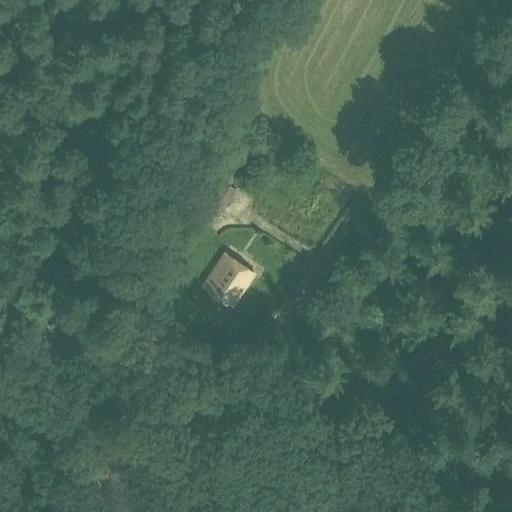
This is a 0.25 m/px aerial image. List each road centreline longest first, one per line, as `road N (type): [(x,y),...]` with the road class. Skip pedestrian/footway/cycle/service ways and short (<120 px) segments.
road 1 (track): [(223,397),(495,0)]
road 2 (track): [(67,303),(412,511)]
road 3 (track): [(67,303),(217,0)]
road 4 (tertiary): [(0,496),(57,383),(67,303)]
